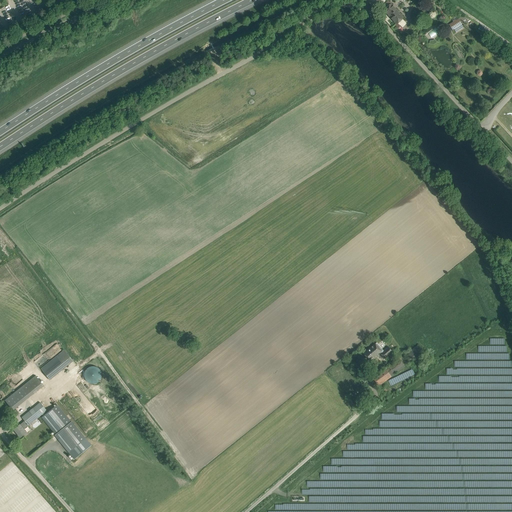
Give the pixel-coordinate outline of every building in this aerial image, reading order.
[(381,7),(396,24),(403,17),(389,1),(381,7)] [(464,16),(463,14),(457,17),(458,19),(455,21),(455,19),(452,21),(453,22),(449,24),(452,29),(453,29),(454,29),(456,32),(463,27),(462,24),(460,22),(464,20),(466,22),(467,24),(471,21),(465,15),(464,16)] [(377,342),(364,353),(370,361),(380,353),(385,359),(393,352),(388,346),(383,350),(377,342)] [(424,353),(418,345),(404,354),(410,362),(424,353)] [(73,361),(64,350),(41,368),(50,379),(73,361)] [(400,358),(373,377),(379,386),(395,374),(394,374),(405,366),(400,358)] [(87,383),(101,382),(101,366),(86,367),(87,383)] [(44,386),(36,376),(5,400),(13,411),(44,386)] [(44,416),(42,417),(56,435),(75,459),(91,446),(72,422),(71,422),(57,405),(48,412),(38,400),(34,403),(36,405),(22,417),(25,420),(14,429),(21,437),(27,432),(24,429),(42,414),(44,416)]
